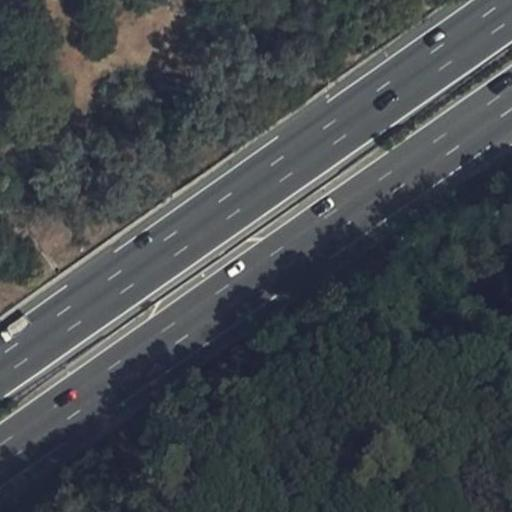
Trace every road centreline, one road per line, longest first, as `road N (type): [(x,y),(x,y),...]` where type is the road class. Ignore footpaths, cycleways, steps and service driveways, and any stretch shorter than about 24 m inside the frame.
road 1 (motorway): [(511,10),(0,368)]
road 2 (motorway): [(0,455),(511,97)]
